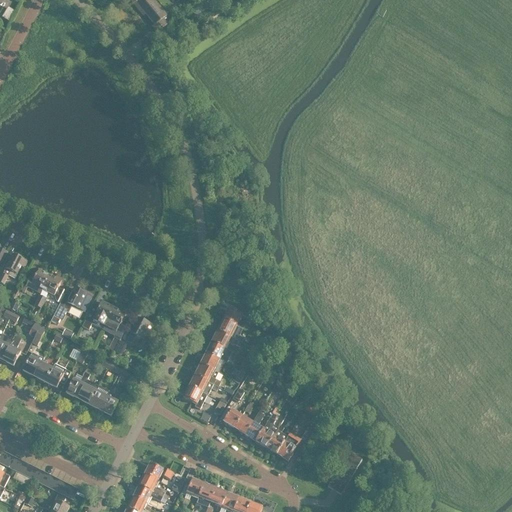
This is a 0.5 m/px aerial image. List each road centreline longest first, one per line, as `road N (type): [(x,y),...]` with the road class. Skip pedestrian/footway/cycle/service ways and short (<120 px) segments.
road 1 (residential): [(193,304),(201,246),(186,151),(141,72),(74,0)]
road 2 (residential): [(193,304),(0,217)]
road 3 (residential): [(291,511),(280,479),(148,404)]
road 4 (residential): [(123,449),(6,389)]
